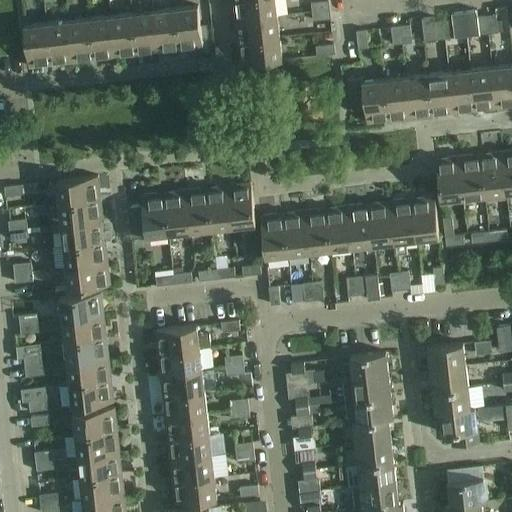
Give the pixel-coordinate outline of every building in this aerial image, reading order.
[(233,0),(236,19),(277,14),(275,0),(233,0)] [(328,0),(319,0),(311,1),(312,10),(330,8),(328,0)] [(300,14),(300,4),(283,5),(283,14),(300,14)] [(198,5),(175,8),(180,49),(203,46),(198,5)] [(507,7),(495,8),(496,14),(498,31),(510,30),(507,7)] [(159,51),(180,49),(175,8),(154,10),(159,51)] [(330,8),(312,10),(313,20),(331,18),(330,8)] [(137,54),(159,51),(154,10),(132,13),(137,54)] [(477,16),(476,10),(464,12),(467,35),(479,34),(488,32),(486,15),(477,16)] [(445,37),(455,36),(467,35),(464,12),(452,13),(453,19),(443,20),(445,37)] [(116,56),(137,54),(132,13),(111,15),(116,56)] [(236,19),(239,41),(280,36),(277,14),(236,19)] [(496,14),(486,15),(488,32),(498,31),(496,14)] [(94,58),(116,56),(111,15),(89,17),(94,58)] [(434,21),(433,15),(421,17),(424,39),(445,37),(443,20),(434,21)] [(73,61),(94,58),(89,17),(68,20),(73,61)] [(51,63),(73,61),(68,20),(46,22),(51,63)] [(51,63),(46,22),(24,25),(29,66),(51,63)] [(410,24),(400,25),(402,42),(412,41),(410,24)] [(400,25),(391,26),(393,43),(402,42),(400,25)] [(358,48),(368,47),(366,29),(356,30),(358,48)] [(282,58),(280,36),(239,41),(241,63),(282,58)] [(317,54),(335,52),(334,43),(316,45),(317,54)] [(497,107),(511,104),(511,63),(492,65),(497,107)] [(476,109),(497,107),(492,65),(471,68),(476,109)] [(454,112),(476,109),(471,68),(449,71),(454,112)] [(433,114),(454,112),(449,71),(428,73),(433,114)] [(411,117),(433,114),(428,73),(406,76),(411,117)] [(390,119),(411,117),(406,76),(385,78),(390,119)] [(390,119),(385,78),(363,81),(363,77),(348,79),(351,109),(365,107),(367,122),(390,119)] [(506,191),(511,190),(511,149),(502,151),(506,191)] [(485,194),(506,191),(502,151),(480,153),(485,194)] [(480,153),(458,156),(463,196),(464,205),(474,204),(473,195),(485,194),(480,153)] [(463,196),(458,156),(436,158),(441,199),(463,196)] [(59,202),(100,197),(98,175),(56,180),(59,202)] [(251,182),(228,184),(233,225),(255,223),(251,182)] [(5,195),(24,193),(22,184),(4,186),(5,195)] [(211,228),(233,225),(228,184),(207,187),(211,228)] [(190,230),(211,228),(207,187),(185,189),(190,230)] [(168,233),(190,230),(185,189),(164,192),(168,233)] [(142,204),(127,205),(131,237),(168,233),(163,191),(141,194),(142,204)] [(434,194),(412,197),(417,238),(439,235),(434,194)] [(61,224),(103,219),(100,197),(59,202),(61,224)] [(405,239),(417,238),(412,197),(390,199),(395,240),(405,239)] [(511,198),(501,200),(502,213),(511,211),(511,198)] [(374,243),(395,240),(390,199),(369,202),(374,243)] [(352,245),(374,243),(369,202),(347,204),(352,245)] [(331,248),(352,245),(347,204),(326,207),(331,248)] [(309,250),(331,248),(326,207),(304,209),(309,250)] [(288,253),(309,250),(304,209),(283,212),(288,253)] [(288,253),(283,212),(260,215),(265,255),(288,253)] [(26,218),(8,220),(9,229),(27,227),(26,218)] [(103,219),(61,224),(51,225),(52,231),(62,229),(64,245),(105,240),(103,219)] [(27,227),(9,229),(10,238),(28,236),(27,227)] [(507,228),(489,230),(490,240),(508,238),(507,228)] [(489,230),(471,232),(472,242),(490,240),(489,230)] [(446,245),(464,243),(463,233),(445,235),(446,245)] [(405,239),(395,240),(397,252),(406,251),(405,239)] [(64,245),(66,266),(108,262),(105,240),(64,245)] [(235,255),(236,264),(255,262),(254,253),(235,255)] [(150,261),(151,273),(166,272),(165,260),(150,261)] [(31,261),(13,263),(14,272),(32,270),(31,261)] [(110,284),(108,262),(66,266),(69,289),(110,284)] [(243,274),(261,272),(260,263),(242,265),(243,274)] [(234,266),(216,268),(217,277),(235,275),(234,266)] [(435,284),(445,283),(443,266),(433,267),(435,284)] [(216,268),(198,270),(199,279),(217,277),(216,268)] [(32,270),(14,272),(15,281),(33,280),(32,270)] [(408,270),(399,271),(401,288),(411,287),(408,270)] [(191,271),(173,273),(174,282),(192,280),(191,271)] [(399,271),(390,272),(392,289),(401,288),(399,271)] [(173,273),(156,275),(157,285),(174,282),(173,273)] [(368,299),(380,297),(377,273),(365,275),(368,299)] [(365,275),(356,276),(358,293),(367,292),(365,275)] [(356,276),(346,277),(348,294),(358,293),(356,276)] [(322,279),(313,280),(315,298),(324,297),(322,279)] [(313,280),(303,282),(305,299),(315,298),(313,280)] [(271,303),(280,302),(278,284),(269,286),(271,303)] [(62,319),(104,314),(101,292),(60,296),(62,319)] [(37,312),(19,314),(20,323),(38,321),(37,312)] [(65,340),(106,336),(104,314),(62,319),(65,340)] [(222,331),(240,329),(239,319),(221,321),(222,331)] [(38,321),(20,323),(21,333),(39,331),(38,321)] [(500,350),(511,348),(511,340),(510,323),(497,325),(500,350)] [(198,335),(197,324),(155,329),(158,352),(199,346),(208,345),(207,334),(198,335)] [(65,340),(67,362),(109,357),(106,336),(65,340)] [(491,339),(475,341),(476,353),(492,351),(491,339)] [(430,368),(466,364),(464,342),(428,346),(430,368)] [(160,373),(202,368),(199,346),(158,352),(160,373)] [(321,360),(338,359),(338,347),(321,347),(321,360)] [(354,377),(389,372),(386,350),(351,354),(354,377)] [(243,353),(224,355),(226,365),(244,363),(243,353)] [(42,355),(24,357),(25,366),(43,364),(42,355)] [(70,383),(111,378),(109,357),(67,362),(70,383)] [(293,371),(306,370),(305,361),(292,362),(293,371)] [(244,363),(226,365),(227,374),(245,372),(244,363)] [(43,364),(25,366),(26,376),(44,374),(43,364)] [(430,368),(433,389),(468,385),(466,364),(430,368)] [(160,373),(163,394),(204,390),(202,368),(160,373)] [(314,369),(306,370),(293,371),(294,384),(316,381),(315,371),(314,369)] [(245,372),(227,374),(228,386),(253,384),(252,371),(245,372)] [(322,371),(315,371),(316,381),(323,380),(322,371)] [(511,371),(503,373),(504,381),(511,380),(511,371)] [(342,378),(345,400),(391,395),(389,372),(354,377),(342,378)] [(114,401),(111,378),(70,383),(72,406),(114,401)] [(471,406),(468,385),(433,389),(435,412),(440,411),(440,410),(471,406)] [(165,416),(207,411),(204,390),(163,394),(165,416)] [(308,395),(296,397),(297,405),(309,404),(318,403),(317,394),(310,395),(308,395)] [(389,417),(393,417),(391,395),(345,400),(347,421),(354,420),(354,419),(358,419),(389,417)] [(248,397),(230,399),(231,408),(249,406),(248,397)] [(30,410),(48,408),(47,399),(29,401),(30,410)] [(309,404),(297,405),(298,414),(310,412),(312,412),(319,411),(318,403),(309,404)] [(476,405),(471,406),(440,410),(440,411),(443,432),(451,431),(452,445),(480,442),(476,405)] [(249,406),(231,408),(232,418),(250,416),(249,406)] [(76,434),(117,429),(115,407),(73,411),(76,434)] [(165,416),(168,437),(209,432),(207,411),(165,416)] [(49,414),(31,416),(32,426),(50,424),(49,414)] [(392,438),(389,417),(358,419),(354,419),(354,420),(356,442),(392,438)] [(70,425),(60,425),(60,445),(70,445),(70,425)] [(300,435),(313,434),(312,425),(299,426),(300,435)] [(58,444),(58,427),(46,427),(46,444),(58,444)] [(78,455),(120,451),(117,429),(76,434),(78,455)] [(170,459),(212,454),(209,432),(168,437),(170,459)] [(394,460),(392,438),(356,442),(358,463),(394,460)] [(253,440),(235,442),(236,451),(254,449),(253,440)] [(53,449),(35,451),(36,460),(54,458),(53,449)] [(254,449),(236,451),(237,461),(255,459),(254,449)] [(78,455),(81,477),(122,472),(120,451),(78,455)] [(170,459),(173,480),(214,476),(212,454),(170,459)] [(54,458),(36,460),(37,470),(55,468),(54,458)] [(315,459),(302,460),(303,469),(316,468),(315,459)] [(361,485),(396,481),(394,460),(358,463),(361,485)] [(316,468),(303,469),(304,478),(317,476),(316,468)] [(83,498),(125,494),(122,472),(81,477),(83,498)] [(217,498),(214,476),(173,480),(175,503),(217,498)] [(448,480),(451,502),(482,499),(487,499),(484,476),(448,480)] [(351,477),(339,478),(341,494),(352,493),(351,477)] [(363,507),(367,506),(367,505),(398,502),(398,501),(396,481),(361,485),(353,486),(355,507),(363,506),(363,507)] [(241,495),(259,493),(258,484),(240,486),(241,495)] [(308,504),(321,503),(319,489),(299,492),(301,505),(307,504),(308,504)] [(58,492),(40,493),(41,503),(59,501),(58,492)] [(85,511),(126,511),(125,494),(83,498),(85,511)] [(446,502),(446,511),(483,511),(482,499),(451,502),(446,502)] [(59,501),(41,503),(42,511),(60,510),(59,501)] [(368,511),(404,511),(403,501),(398,501),(398,502),(367,505),(367,506),(368,511)] [(308,511),(312,511),(322,511),(321,503),(308,504),(308,511)]
